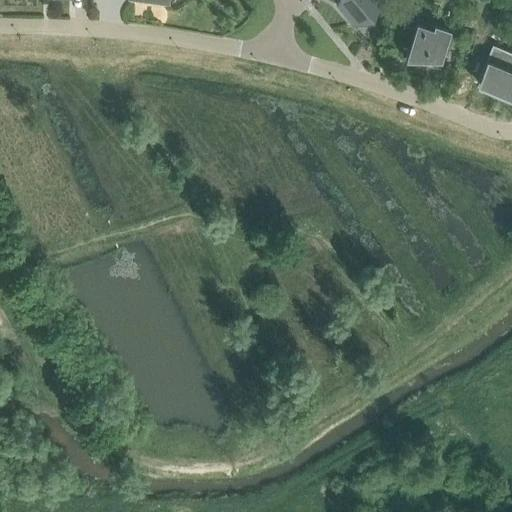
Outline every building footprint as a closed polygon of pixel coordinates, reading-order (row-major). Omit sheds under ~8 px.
[(70,0),(71,17),(89,16),(88,0),(70,0)] [(337,0),(336,2),(353,23),(373,18),(381,0),(337,0)] [(474,27),(483,0),(472,0),(465,23),(474,27)] [(417,21),(415,25),(405,55),(437,66),(449,33),(417,21)] [(511,51),(493,43),(476,82),(511,96),(511,51)]
